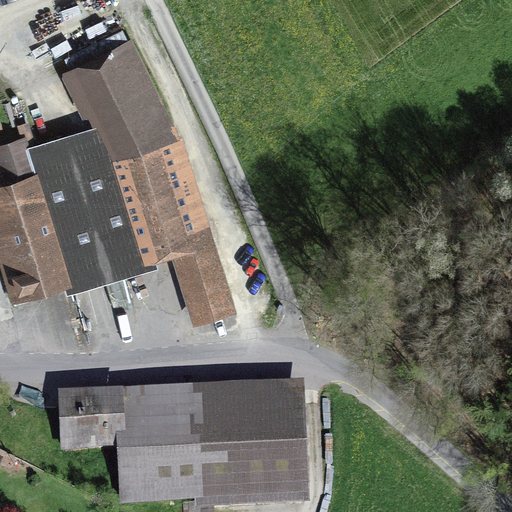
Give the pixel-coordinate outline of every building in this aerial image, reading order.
[(65,57),(73,72),(130,44),(122,29),(65,57)] [(197,237),(168,141),(160,126),(171,120),(134,47),(74,77),(101,129),(31,151),(27,140),(0,147),(0,162),(2,170),(0,170),(0,227),(20,291),(197,237)] [(233,309),(213,246),(180,256),(199,319),(233,309)] [(120,395),(122,449),(124,511),(310,504),(306,388),(120,395)] [(122,449),(120,395),(57,398),(59,452),(122,449)]
